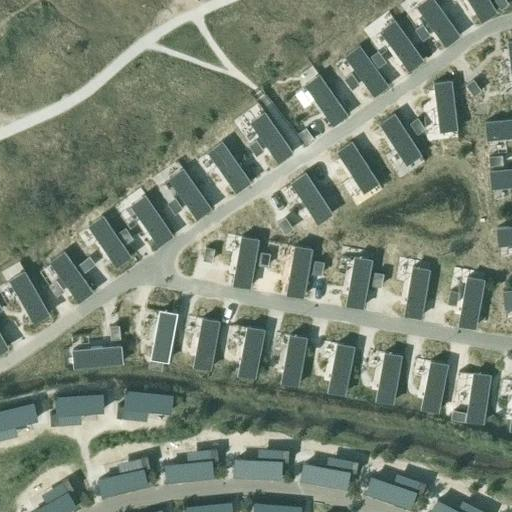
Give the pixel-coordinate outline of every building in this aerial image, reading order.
[(463,30),(441,0),(421,0),(449,40),(463,30)] [(502,7),(497,0),(475,0),(486,17),(502,7)] [(426,53),(398,13),(384,23),(412,63),(426,53)] [(392,80),(363,40),(348,50),(378,90),(392,80)] [(351,109),(323,69),(310,78),(338,118),(351,109)] [(456,74),(437,76),(443,127),(463,124),(456,74)] [(426,150),(399,107),(383,116),(411,160),(426,150)] [(261,110),(247,120),(275,160),(290,150),(261,110)] [(511,113),(487,116),(489,134),(511,131),(511,113)] [(226,135),(211,146),(240,186),(255,176),(226,135)] [(383,178),(357,136),(342,145),(368,187),(383,178)] [(186,162),(171,173),(200,212),(215,201),(186,162)] [(511,162),(493,164),(495,182),(511,180),(511,162)] [(337,208),(310,167),(295,176),(322,217),(337,208)] [(149,189),(134,200),(163,239),(178,228),(149,189)] [(108,210),(92,220),(120,262),(135,252),(108,210)] [(511,220),(500,222),(502,239),(511,238),(511,220)] [(255,283),(264,233),(246,229),(237,279),(255,283)] [(307,291),(315,243),(297,240),(289,289),(307,291)] [(66,246),(52,256),(82,297),(96,286),(66,246)] [(368,303),(376,254),(359,252),(351,301),(368,303)] [(315,254),(312,267),(324,270),(327,257),(315,254)] [(423,313),(434,264),(419,261),(408,309),(423,313)] [(28,265),(12,275),(37,317),(53,308),(28,265)] [(478,322),(489,274),(473,270),(462,318),(478,322)] [(172,356),(180,307),(162,304),(154,353),(172,356)] [(214,363),(223,315),(205,312),(197,360),(214,363)] [(0,321),(0,347),(11,341),(0,321)] [(258,373),(267,323),(250,321),(242,370),(258,373)] [(302,380),(310,332),(291,328),(283,377),(302,380)] [(349,389),(359,341),(341,337),(331,385),(349,389)] [(127,358),(125,339),(75,344),(77,363),(127,358)] [(396,398),(405,350),(388,347),(379,394),(396,398)] [(442,407),(451,359),(433,356),(424,404),(442,407)] [(486,418),(494,369),(477,367),(470,415),(486,418)] [(172,395),(124,390),(123,407),(116,407),(115,417),(144,420),(145,411),(170,413),(172,395)] [(100,394),(52,397),(53,413),(47,414),(48,425),(77,423),(76,413),(102,412),(100,394)] [(31,403),(0,410),(0,439),(15,436),(12,425),(35,420),(31,403)] [(187,460),(163,463),(165,483),(213,478),(211,460),(217,459),(216,448),(186,451),(187,460)] [(256,457),(234,457),(233,478),(281,479),(282,460),(287,460),(287,449),(256,448),(256,457)] [(118,472),(95,478),(100,498),(147,486),(142,469),(148,467),(145,456),(116,464),(118,472)] [(325,465),(301,461),(298,482),(347,489),(350,471),(355,472),(357,460),(327,456),(325,465)] [(391,481),(369,474),(364,493),(410,508),(415,491),(422,493),(426,481),(394,471),(391,481)] [(26,511),(63,511),(74,506),(66,491),(71,488),(65,478),(39,494),(43,502),(26,511)] [(456,507),(435,498),(428,511),(488,511),(489,511),(460,499),(456,507)] [(301,511),(302,505),(253,502),(252,511),(301,511)] [(230,511),(230,503),(182,508),(182,511),(230,511)]
